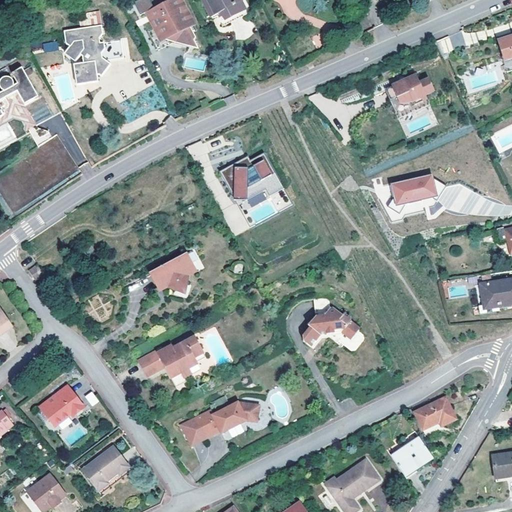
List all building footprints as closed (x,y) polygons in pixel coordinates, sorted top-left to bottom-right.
[(192,32),(196,31),(179,0),(167,0),(146,11),(156,30),(150,33),(159,50),(172,43),(192,32)] [(240,0),(201,0),(210,16),(221,11),(225,20),(244,10),(240,0)] [(87,12),(88,25),(102,23),(100,10),(87,12)] [(99,24),(61,30),(64,43),(68,46),(65,51),(75,59),(79,53),(81,54),(83,62),(77,63),(79,74),(83,73),(86,75),(87,81),(98,79),(97,70),(96,66),(101,59),(104,59),(122,56),(118,37),(99,41),(98,36),(101,32),(99,24)] [(192,32),(172,43),(197,47),(194,41),(195,38),(192,32)] [(436,42),(442,55),(453,50),(448,37),(436,42)] [(44,52),(58,50),(58,41),(43,43),(44,52)] [(511,46),(507,48),(503,49),(510,73),(511,72),(511,46)] [(96,66),(97,70),(103,74),(111,64),(104,59),(101,59),(96,66)] [(79,74),(77,63),(74,63),(78,86),(99,83),(98,79),(87,81),(86,75),(83,73),(79,74)] [(0,119),(6,116),(0,104),(0,102),(19,92),(26,106),(40,98),(25,68),(14,74),(20,86),(16,88),(16,84),(15,82),(13,79),(10,78),(9,78),(6,79),(5,80),(3,82),(2,85),(2,88),(3,91),(6,93),(3,95),(0,90),(0,119)] [(400,83),(385,90),(390,101),(397,98),(400,103),(413,102),(415,105),(427,100),(426,96),(435,92),(429,79),(420,83),(416,75),(407,80),(406,78),(399,81),(400,83)] [(0,102),(0,104),(6,116),(26,106),(19,92),(0,102)] [(40,98),(26,106),(37,127),(62,114),(51,92),(40,98)] [(248,155),(219,170),(238,204),(266,189),(270,195),(284,188),(264,152),(250,159),(248,155)] [(432,175),(391,184),(396,206),(437,197),(432,175)] [(497,229),(500,243),(506,242),(509,256),(511,255),(511,226),(504,229),(503,228),(497,229)] [(77,248),(82,257),(94,250),(90,241),(77,248)] [(82,257),(77,248),(70,252),(74,261),(82,257)] [(185,252),(150,273),(160,291),(167,287),(183,292),(187,281),(180,269),(190,263),(185,252)] [(37,265),(27,271),(34,281),(45,275),(37,265)] [(499,308),(511,305),(511,280),(481,285),(485,311),(499,308)] [(341,316),(329,306),(329,297),(314,296),(314,318),(309,317),(304,323),(306,325),(299,334),(301,336),(299,338),(310,347),(319,335),(325,334),(341,332),(350,340),(357,331),(359,329),(349,321),(351,319),(349,317),(344,313),(341,316)] [(500,312),(499,308),(485,311),(480,311),(481,318),(500,315),(500,312)] [(0,330),(9,323),(0,310),(0,330)] [(341,332),(325,334),(329,337),(336,343),(338,341),(350,351),(354,351),(363,340),(363,336),(357,331),(350,340),(341,332)] [(194,337),(141,367),(146,377),(167,366),(173,377),(170,378),(175,388),(186,382),(184,378),(199,370),(196,363),(205,358),(194,337)] [(54,427),(71,414),(74,412),(76,415),(83,409),(67,386),(39,407),(41,410),(48,419),(54,427)] [(85,396),(92,406),(99,401),(92,391),(85,396)] [(457,419),(446,398),(415,412),(423,430),(439,423),(441,427),(457,419)] [(243,422),(246,420),(256,422),(258,405),(237,402),(212,415),(209,410),(180,425),(191,446),(219,431),(221,433),(243,422)] [(48,419),(41,410),(36,414),(43,423),(48,419)] [(0,435),(6,431),(4,428),(10,423),(1,412),(0,412),(0,435)] [(439,423),(423,430),(427,438),(443,431),(441,427),(439,423)] [(420,438),(391,457),(405,477),(421,467),(433,458),(420,438)] [(82,470),(98,491),(129,467),(114,448),(102,457),(101,456),(82,470)] [(511,453),(493,457),(496,479),(510,477),(511,476),(511,453)] [(367,460),(337,480),(335,477),(325,483),(344,511),(355,511),(360,509),(352,499),(380,480),(367,460)] [(131,471),(129,467),(98,491),(101,494),(131,471)] [(56,497),(58,500),(65,495),(49,475),(29,491),(34,498),(32,500),(36,506),(39,504),(44,511),(51,506),(49,503),(56,497)] [(288,498),(293,506),(300,501),(294,493),(288,498)] [(49,503),(51,506),(53,509),(61,503),(58,500),(56,497),(49,503)] [(307,511),(300,501),(293,506),(284,511),(307,511)]
